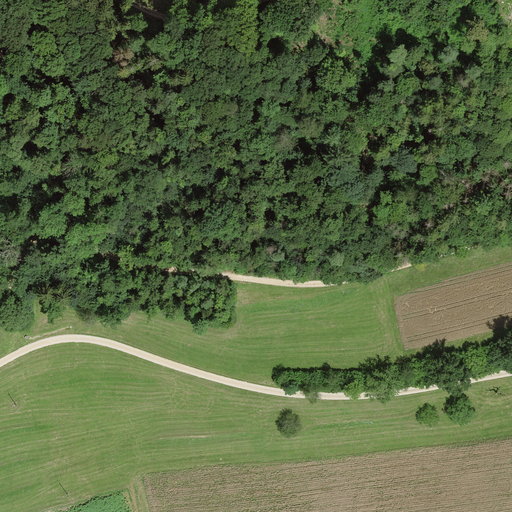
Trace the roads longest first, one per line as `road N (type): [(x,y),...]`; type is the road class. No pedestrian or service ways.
road 1 (track): [(511,240),(328,284),(137,262),(52,230),(31,240),(7,286)]
road 2 (track): [(511,371),(323,395),(229,382),(63,336),(0,364)]
road 3 (track): [(511,169),(374,143),(270,112)]
